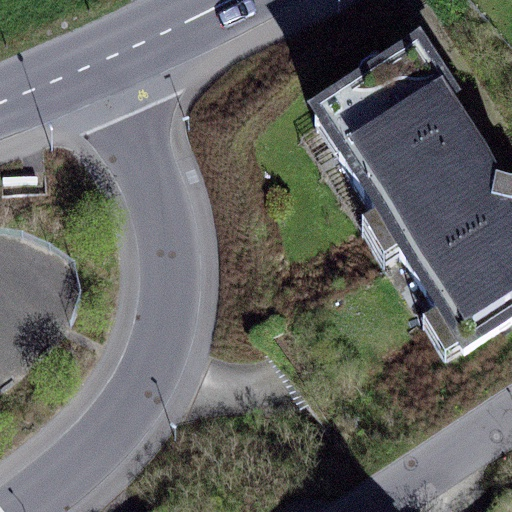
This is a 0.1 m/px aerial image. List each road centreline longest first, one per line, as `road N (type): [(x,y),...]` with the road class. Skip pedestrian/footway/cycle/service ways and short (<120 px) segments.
road 1 (residential): [(101,62),(146,173),(170,264),(164,343),(122,423),(15,511)]
road 2 (residential): [(363,511),(511,414)]
road 3 (secondary): [(101,62),(225,0)]
